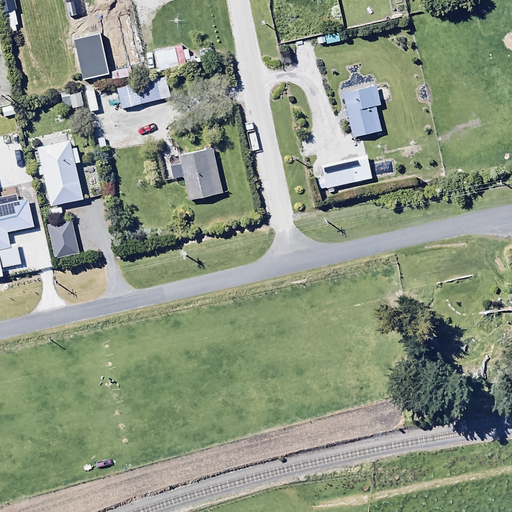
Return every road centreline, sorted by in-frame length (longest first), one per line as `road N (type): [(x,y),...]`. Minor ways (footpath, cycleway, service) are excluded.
road 1 (unclassified): [(0,331),(292,263)]
road 2 (unclassified): [(238,0),(292,263)]
road 3 (unclassified): [(292,263),(511,211)]
